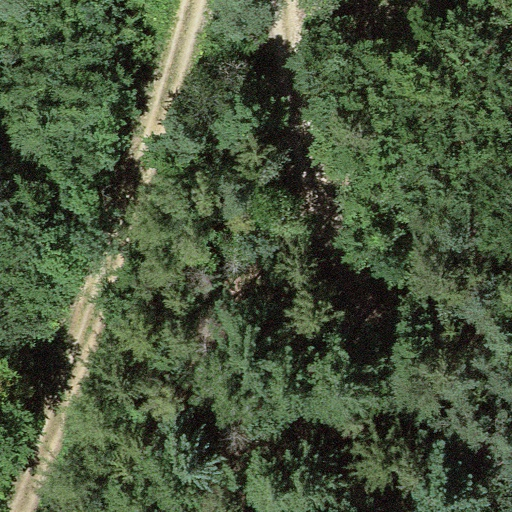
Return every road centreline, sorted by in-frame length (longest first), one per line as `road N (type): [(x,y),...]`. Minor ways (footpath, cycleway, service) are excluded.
road 1 (track): [(17,511),(108,293),(190,0)]
road 2 (track): [(289,0),(295,85),(323,207),(371,304),(445,374),(511,410)]
